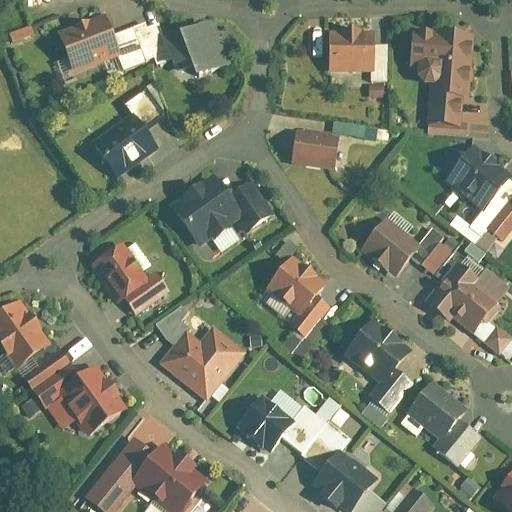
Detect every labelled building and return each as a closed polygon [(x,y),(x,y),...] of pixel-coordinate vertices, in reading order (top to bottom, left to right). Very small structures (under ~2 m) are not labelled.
[(77,74),(123,57),(116,36),(109,17),(63,33),(77,74)] [(130,78),(176,62),(167,36),(162,21),(116,36),(123,57),(130,78)] [(195,63),(200,79),(237,67),(227,40),(222,42),(216,26),(186,36),(195,63)] [(10,44),(32,38),(30,30),(8,35),(10,44)] [(178,69),(195,63),(186,36),(184,30),(167,36),(176,62),(178,69)] [(472,100),(477,35),(417,30),(414,68),(420,69),(420,73),(420,79),(427,84),(432,84),(431,97),(434,97),(466,100),(472,100)] [(333,72),(377,72),(377,47),(377,33),(333,33),(333,72)] [(391,47),(377,47),(377,72),(377,84),(391,84),(391,47)] [(137,115),(149,133),(172,117),(150,87),(128,102),(137,115)] [(466,100),(434,97),(431,127),(464,130),(466,100)] [(96,144),(121,180),(162,151),(149,133),(137,115),(96,144)] [(338,124),(336,138),(342,138),(380,142),(382,128),(338,124)] [(298,133),(294,164),(338,170),(342,138),(336,138),(298,133)] [(446,180),(488,214),(511,183),(511,170),(476,142),(446,180)] [(173,206),(202,248),(246,217),(232,196),(218,175),(173,206)] [(253,182),(232,196),(246,217),(256,231),(277,216),(253,182)] [(481,223),(492,231),(511,206),(511,183),(488,214),(481,223)] [(511,229),(511,206),(492,231),(503,241),(511,229)] [(363,252),(398,280),(417,257),(425,246),(390,218),(363,252)] [(425,246),(417,257),(428,265),(448,239),(438,231),(425,246)] [(95,266),(122,305),(129,300),(153,284),(126,244),(95,266)] [(295,258),(269,290),(303,317),(318,299),(329,285),(295,258)] [(431,300),(476,335),(505,298),(461,263),(431,300)] [(153,284),(129,300),(140,316),(173,293),(162,278),(153,284)] [(0,311),(0,338),(22,370),(55,347),(21,298),(0,311)] [(333,311),(318,299),(303,317),(295,328),(310,340),(333,311)] [(166,348),(190,331),(177,311),(152,328),(166,348)] [(414,352),(376,322),(349,356),(387,386),(398,372),(414,352)] [(164,366),(211,403),(251,354),(217,327),(204,343),(191,333),(164,366)] [(511,336),(502,329),(489,344),(504,356),(511,345),(511,336)] [(22,370),(38,393),(75,368),(59,345),(55,347),(22,370)] [(63,395),(84,381),(75,368),(38,393),(47,406),(63,395)] [(93,438),(132,412),(102,368),(84,381),(63,395),(93,438)] [(418,387),(398,372),(387,386),(375,401),(395,416),(418,387)] [(471,412),(435,383),(411,413),(448,442),(463,422),(471,412)] [(285,438),(297,423),(265,396),(240,426),(272,453),(285,438)] [(285,438),(327,474),(345,452),(353,442),(311,407),(297,423),(285,438)] [(484,439),(463,422),(448,442),(439,453),(460,470),(484,439)] [(111,511),(136,483),(158,456),(139,440),(89,500),(103,511),(111,511)] [(171,511),(186,511),(212,482),(167,445),(158,456),(136,483),(171,511)] [(317,485),(349,511),(355,511),(374,491),(381,483),(345,452),(327,474),(317,485)] [(511,479),(496,499),(511,511),(511,479)] [(374,491),(355,511),(384,511),(390,505),(374,491)] [(398,511),(430,511),(434,508),(416,492),(398,511)]
